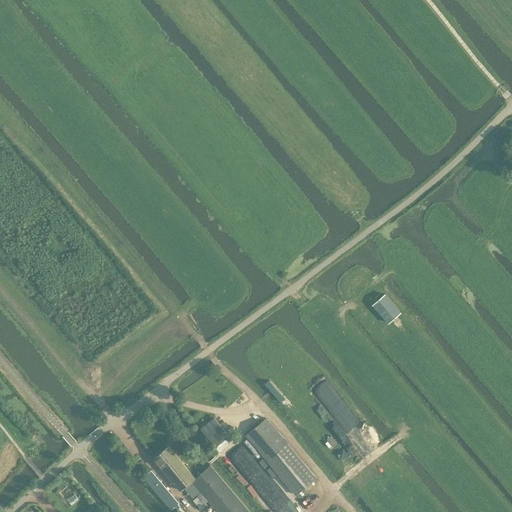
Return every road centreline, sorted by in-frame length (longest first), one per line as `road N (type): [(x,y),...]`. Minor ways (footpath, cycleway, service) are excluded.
road 1 (unclassified): [(7,511),(106,425),(428,185),(511,106)]
road 2 (track): [(488,287),(473,264),(475,250),(511,181)]
